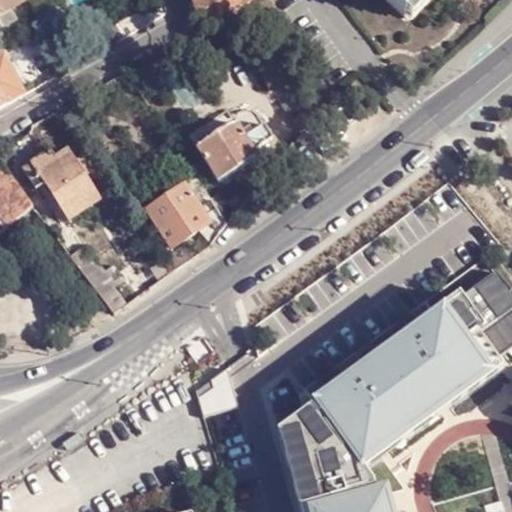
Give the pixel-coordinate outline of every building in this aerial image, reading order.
[(0,0),(0,33),(18,24),(11,9),(27,0),(0,0)] [(28,0),(36,14),(37,15),(60,2),(59,0),(28,0)] [(252,4),(249,0),(205,0),(194,6),(206,28),(206,29),(225,19),(226,20),(231,20),(233,16),(234,13),(251,4),(252,4)] [(380,0),(405,23),(426,0),(380,0)] [(258,17),(251,4),(234,13),(233,16),(239,26),(258,17)] [(165,16),(160,6),(146,14),(152,23),(165,16)] [(152,23),(146,14),(126,24),(131,35),(152,23)] [(131,35),(126,24),(103,37),(108,48),(131,35)] [(293,84),(274,46),(252,57),(271,95),(293,84)] [(3,56),(0,57),(0,110),(25,96),(3,56)] [(313,124),(305,109),(287,130),(298,141),(313,124)] [(219,184),(258,160),(254,153),(273,141),(264,127),(245,140),(236,125),(197,149),(219,184)] [(101,202),(83,177),(76,167),(67,153),(55,161),(51,154),(32,166),(62,210),(70,223),(101,202)] [(76,167),(83,177),(89,173),(82,163),(76,167)] [(0,164),(0,220),(7,230),(31,210),(33,209),(0,164)] [(55,215),(62,210),(32,166),(24,171),(54,216),(55,215)] [(228,225),(198,180),(185,188),(210,226),(218,238),(228,225)] [(172,250),(210,226),(185,188),(148,212),(172,250)] [(78,268),(105,303),(118,292),(120,291),(108,276),(93,256),(78,268)] [(108,276),(120,291),(125,287),(113,272),(108,276)] [(511,357),(511,297),(498,281),(314,407),(320,416),(315,420),(337,511),(376,511),(375,508),(370,490),(361,476),(354,466),(497,367),(511,357)] [(497,367),(354,466),(361,476),(504,376),(497,367)] [(230,377),(198,387),(208,416),(239,405),(230,377)] [(337,511),(315,420),(309,412),(274,436),(299,511),(337,511)]
